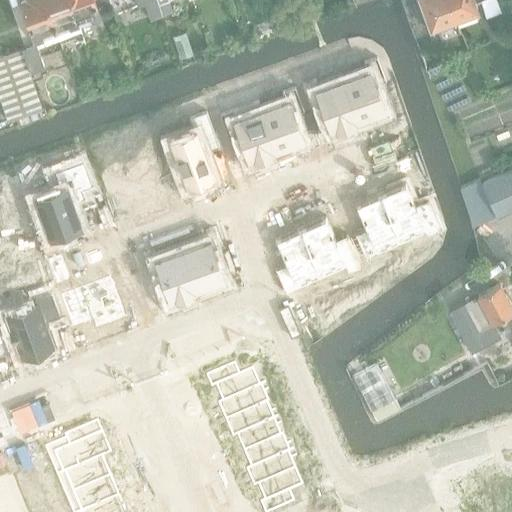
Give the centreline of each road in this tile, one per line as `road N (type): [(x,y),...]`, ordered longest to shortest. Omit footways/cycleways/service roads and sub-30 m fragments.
road 1 (residential): [(393,142),(231,211),(261,308)]
road 2 (residential): [(261,308),(278,323),(339,473),(365,492)]
road 3 (residential): [(511,430),(365,492)]
road 4 (residential): [(16,392),(144,343)]
road 5 (residential): [(144,343),(241,303),(261,308)]
